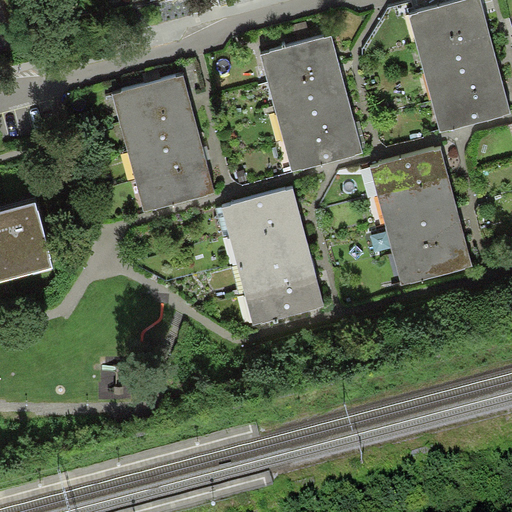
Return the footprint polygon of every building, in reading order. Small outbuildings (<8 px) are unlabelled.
[(462,0),(409,14),(417,43),(487,24),(480,0),(462,0)] [(487,24),(417,43),(424,72),(495,54),(487,24)] [(261,54),(268,82),(339,63),(332,36),(261,54)] [(495,54),(424,72),(432,101),(503,83),(495,54)] [(268,82),(275,110),(347,91),(339,63),(268,82)] [(113,94),(121,123),(192,104),(184,75),(113,94)] [(503,83),(432,101),(440,131),(510,113),(503,83)] [(275,110),(284,141),(355,122),(347,91),(275,110)] [(121,123),(129,152),(199,133),(192,104),(121,123)] [(355,122),(284,141),(292,172),(363,153),(355,122)] [(129,152),(136,181),(207,161),(199,133),(129,152)] [(370,168),(378,197),(449,178),(441,150),(370,168)] [(207,161),(136,181),(144,210),(215,191),(207,161)] [(378,197),(385,226),(456,207),(449,178),(378,197)] [(292,188),(222,208),(229,234),(300,215),(292,188)] [(0,282),(53,268),(35,202),(0,211),(0,282)] [(385,226),(393,254),(464,235),(456,207),(385,226)] [(229,234),(237,265),(308,246),(300,215),(229,234)] [(472,266),(464,235),(393,254),(401,285),(472,266)] [(237,265),(245,295),(316,276),(308,246),(237,265)] [(324,306),(316,276),(245,295),(253,325),(324,306)]
